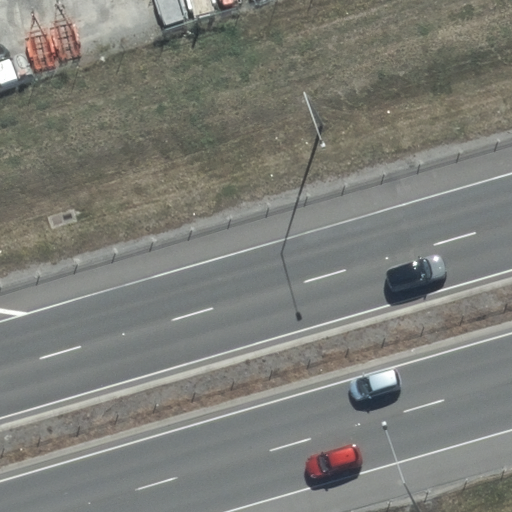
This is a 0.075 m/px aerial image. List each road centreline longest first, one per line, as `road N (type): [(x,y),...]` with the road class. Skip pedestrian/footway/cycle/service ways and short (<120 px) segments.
road 1 (trunk): [(0,375),(511,226)]
road 2 (trunk): [(511,386),(80,511)]
